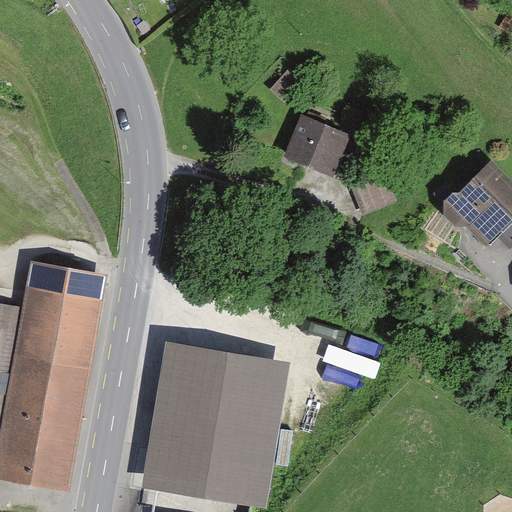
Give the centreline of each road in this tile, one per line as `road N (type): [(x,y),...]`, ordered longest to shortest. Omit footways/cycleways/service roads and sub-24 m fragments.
road 1 (secondary): [(98,511),(138,292),(148,159),(126,68),(85,0)]
road 2 (track): [(138,292),(106,258),(37,244),(0,252)]
